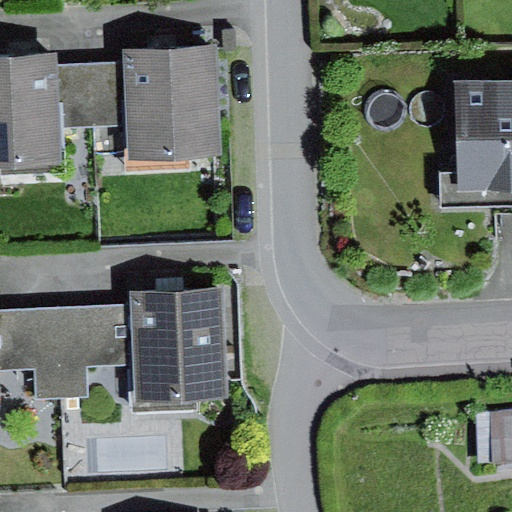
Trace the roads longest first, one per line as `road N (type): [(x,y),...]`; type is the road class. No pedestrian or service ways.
road 1 (residential): [(307,310),(287,255),(280,0)]
road 2 (residential): [(511,337),(362,343),(307,310)]
road 3 (residential): [(307,310),(293,402),(303,511)]
